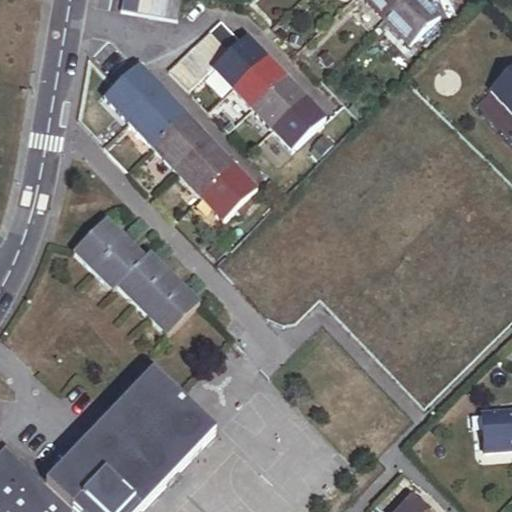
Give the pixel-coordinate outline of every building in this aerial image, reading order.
[(137,18),(139,0),(125,0),(123,16),(137,18)] [(151,20),(154,0),(139,0),(137,18),(151,20)] [(165,22),(168,0),(154,0),(151,20),(165,22)] [(178,25),(182,0),(168,0),(165,22),(178,25)] [(255,0),(253,3),(271,21),(292,0),(255,0)] [(362,0),(385,24),(411,0),(362,0)] [(439,24),(417,0),(411,0),(385,24),(410,50),(439,24)] [(230,57),(241,47),(222,26),(211,37),(230,57)] [(220,67),(230,57),(211,37),(201,46),(220,67)] [(233,95),(267,63),(247,42),(241,47),(230,57),(220,67),(213,73),(233,95)] [(213,73),(220,67),(201,46),(190,57),(209,77),(213,73)] [(199,87),(209,77),(190,57),(180,66),(199,87)] [(252,115),(286,83),(267,63),(233,95),(252,115)] [(189,97),(199,87),(180,66),(169,76),(189,97)] [(128,128),(161,97),(138,71),(104,103),(128,128)] [(511,75),(491,94),(511,116),(511,75)] [(271,135),(305,104),(286,83),(252,115),(271,135)] [(152,153),(185,122),(161,97),(128,128),(152,153)] [(292,157),(325,126),(305,104),(271,135),(292,157)] [(175,178),(208,147),(185,122),(152,153),(175,178)] [(199,203),(232,172),(208,147),(175,178),(199,203)] [(232,172),(199,203),(223,228),(236,216),(241,221),(255,209),(249,203),(256,197),(232,172)] [(106,226),(74,258),(113,296),(116,293),(166,343),(198,310),(148,260),(144,263),(106,226)] [(215,247),(207,255),(216,263),(224,255),(215,247)] [(143,511),(215,438),(153,377),(45,489),(5,451),(0,456),(0,511),(143,511)] [(511,455),(511,415),(482,418),(485,457),(511,455)] [(422,511),(413,502),(403,511),(422,511)]
